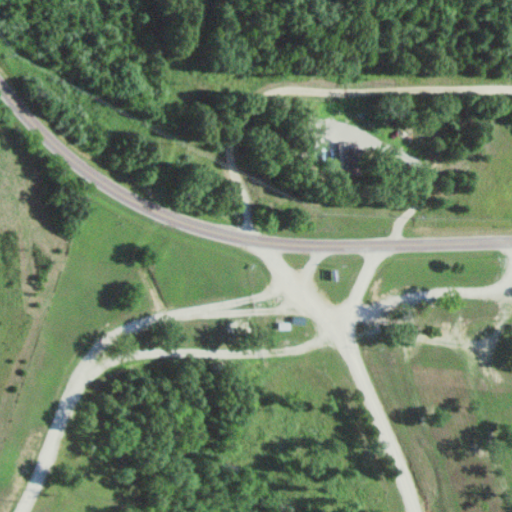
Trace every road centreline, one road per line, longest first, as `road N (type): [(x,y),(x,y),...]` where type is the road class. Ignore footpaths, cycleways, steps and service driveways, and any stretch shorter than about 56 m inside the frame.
road 1 (residential): [(511,239),(328,242),(210,231),(85,171),(0,85)]
road 2 (residential): [(235,187),(226,150),(254,101),(278,91),(511,90)]
